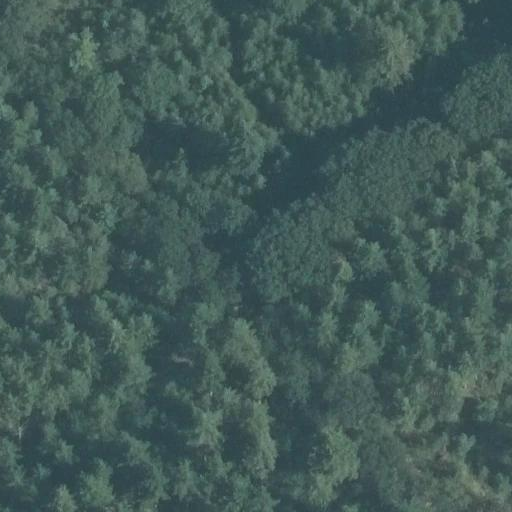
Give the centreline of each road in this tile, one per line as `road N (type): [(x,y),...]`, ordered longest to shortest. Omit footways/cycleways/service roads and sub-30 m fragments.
road 1 (track): [(0,68),(404,511)]
road 2 (track): [(221,312),(369,189),(511,87)]
